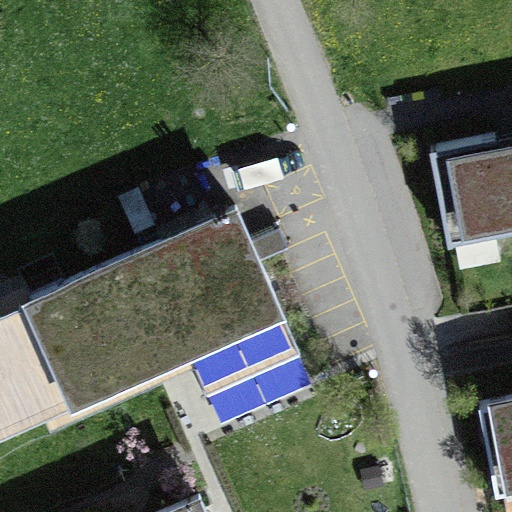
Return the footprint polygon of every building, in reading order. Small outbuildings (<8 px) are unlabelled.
[(511,125),(426,141),(444,236),(511,223),(511,125)] [(235,203),(0,307),(0,432),(188,350),(206,389),(298,349),(280,309),(282,309),(259,257),(288,244),(279,225),(250,237),(235,203)] [(511,338),(470,349),(481,391),(511,383),(511,338)] [(511,392),(494,396),(511,486),(511,485),(511,392)] [(208,511),(202,497),(166,511),(208,511)]
